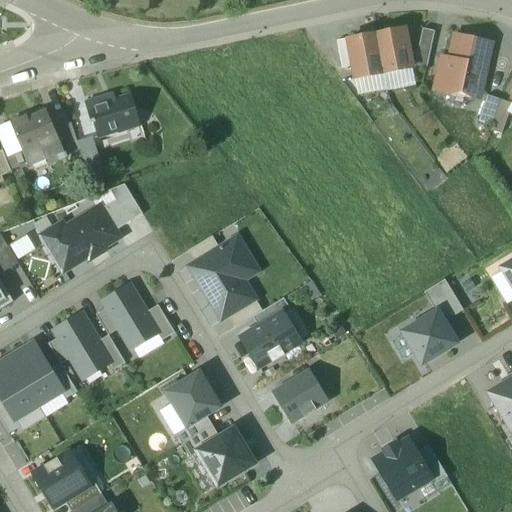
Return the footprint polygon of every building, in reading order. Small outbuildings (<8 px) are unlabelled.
[(404,30),(376,36),(384,75),(412,70),(404,30)] [(434,33),(423,30),(415,66),(427,68),(434,33)] [(376,36),(349,41),(354,67),(356,80),(384,75),(376,36)] [(459,38),(454,40),(450,60),(442,59),(435,89),(467,96),(469,98),(474,100),(480,96),(491,45),(459,38)] [(348,40),(337,42),(342,69),(354,67),(349,41),(348,40)] [(130,97),(115,102),(113,97),(86,106),(92,126),(94,125),(99,139),(117,133),(118,135),(140,128),(130,97)] [(492,128),(501,102),(487,97),(478,123),(492,128)] [(502,135),(511,106),(501,102),(492,128),(491,132),(502,135)] [(47,113),(31,120),(29,116),(11,124),(23,153),(26,159),(43,152),(58,145),(60,144),(55,133),(47,113)] [(70,126),(55,133),(60,144),(58,145),(64,157),(79,151),(80,150),(78,145),(71,125),(70,125),(70,126)] [(92,140),(78,145),(80,150),(79,151),(85,169),(100,164),(92,140)] [(2,152),(0,152),(0,178),(2,178),(11,173),(2,152)] [(43,152),(26,159),(23,153),(29,168),(47,161),(43,152)] [(418,182),(425,193),(436,185),(428,175),(418,182)] [(120,202),(106,211),(118,231),(145,215),(128,187),(115,194),(120,202)] [(44,238),(66,275),(124,240),(118,231),(106,211),(102,203),(44,238)] [(19,258),(37,251),(31,237),(13,244),(19,258)] [(196,264),(189,268),(221,322),(228,318),(256,302),(235,268),(251,259),(239,239),(219,250),(196,264)] [(213,240),(189,253),(196,264),(219,250),(213,240)] [(511,264),(502,271),(511,287),(511,264)] [(0,311),(13,303),(0,281),(0,311)] [(445,282),(425,294),(437,315),(438,314),(444,324),(463,313),(445,282)] [(129,286),(102,302),(107,311),(119,331),(131,352),(158,336),(146,315),(129,286)] [(254,319),(260,329),(283,316),(290,311),(284,301),(263,313),(254,319)] [(256,302),(228,318),(235,330),(254,319),(263,313),(256,302)] [(158,307),(146,315),(158,336),(162,343),(175,335),(158,307)] [(107,311),(96,317),(109,337),(119,331),(107,311)] [(437,315),(404,334),(423,366),(457,346),(444,324),(438,314),(437,315)] [(81,316),(54,332),(59,340),(71,361),(83,380),(110,364),(98,343),(81,316)] [(260,329),(242,340),(259,369),(270,362),(272,365),(285,357),(283,354),(300,344),(283,316),(260,329)] [(110,364),(114,371),(125,365),(109,337),(98,343),(110,364)] [(59,340),(48,346),(61,367),(71,361),(59,340)] [(62,394),(63,393),(51,372),(34,346),(10,361),(40,408),(62,394)] [(16,422),(40,408),(10,361),(0,366),(0,398),(1,400),(15,423),(16,422)] [(61,367),(51,372),(63,393),(62,394),(66,401),(77,394),(61,367)] [(309,374),(273,396),(292,428),(328,406),(309,374)] [(167,397),(187,430),(207,418),(222,409),(202,376),(167,397)] [(511,384),(490,398),(511,433),(511,384)] [(1,400),(0,401),(0,422),(9,436),(21,429),(16,422),(15,423),(1,400)] [(176,436),(182,446),(213,428),(207,418),(187,430),(176,436)] [(213,428),(182,446),(190,459),(198,454),(220,440),(213,428)] [(256,466),(235,432),(220,440),(198,454),(219,488),(256,466)] [(408,442),(374,463),(399,503),(433,483),(417,456),(408,442)] [(430,448),(417,456),(433,483),(434,485),(447,478),(430,448)] [(34,476),(53,509),(64,503),(89,488),(70,455),(34,476)] [(89,488),(64,503),(69,511),(72,511),(100,496),(94,485),(89,488)] [(100,496),(72,511),(99,511),(107,507),(100,496)]
